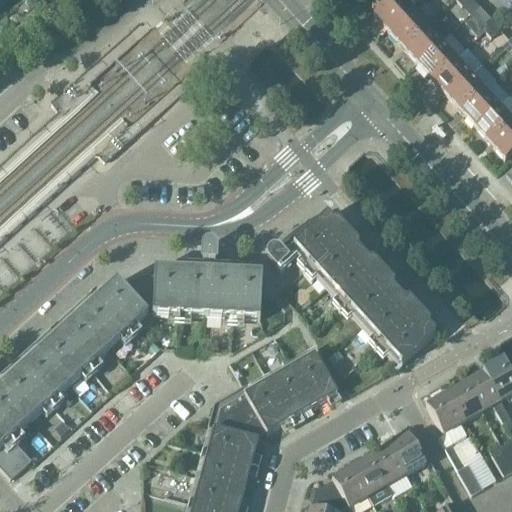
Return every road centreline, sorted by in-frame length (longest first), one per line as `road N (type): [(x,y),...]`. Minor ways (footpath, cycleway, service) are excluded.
road 1 (tertiary): [(0,325),(113,228),(208,226),(247,213),(372,104)]
road 2 (tertiary): [(372,104),(511,257)]
road 3 (residential): [(274,511),(293,452),(399,392)]
road 4 (unknown): [(0,245),(66,193),(104,198),(113,228)]
road 5 (tertiary): [(372,104),(279,0)]
